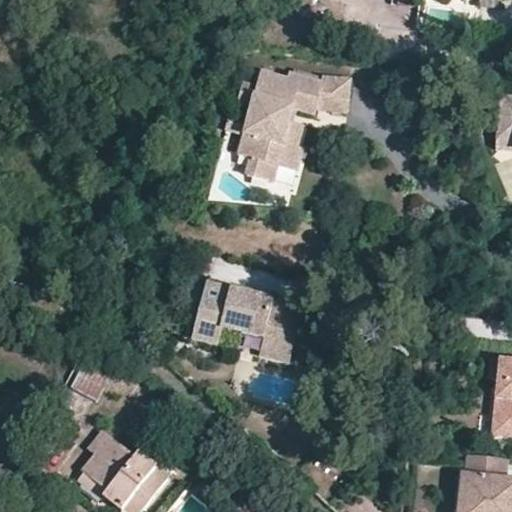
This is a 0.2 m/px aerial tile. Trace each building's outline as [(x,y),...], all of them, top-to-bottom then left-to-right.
[(321,85),(322,80),(294,73),(292,78),(321,85)] [(314,112),(321,85),(292,78),(288,77),(287,83),(260,76),(249,121),(244,139),(239,159),(251,162),(247,179),(272,186),(277,168),(296,173),(302,151),(296,150),(301,128),(288,125),(282,123),(286,109),(291,111),(313,116),(314,112)] [(345,115),(348,83),(322,80),(321,85),(314,112),(345,115)] [(511,102),(503,101),(498,144),(511,145),(511,102)] [(288,125),(291,111),(286,109),(282,123),(288,125)] [(249,121),(229,116),(224,134),(244,139),(249,121)] [(511,145),(498,144),(497,154),(511,155),(511,145)] [(293,352),(303,313),(207,289),(194,345),(219,352),(223,335),(266,345),(293,352)] [(293,352),(266,345),(261,362),(289,369),(293,352)] [(116,367),(90,353),(70,391),(95,405),(116,367)] [(511,365),(497,364),(495,383),(504,384),(498,439),(511,440),(511,365)] [(84,452),(94,459),(109,440),(100,432),(84,452)] [(109,440),(94,459),(81,475),(105,494),(101,499),(117,511),(120,511),(123,509),(127,511),(141,511),(166,481),(136,456),(133,460),(109,440)] [(500,483),(503,463),(466,459),(464,477),(462,477),(457,511),(511,511),(511,484),(505,483),(500,483)] [(105,494),(81,475),(74,483),(98,502),(101,499),(105,494)]
